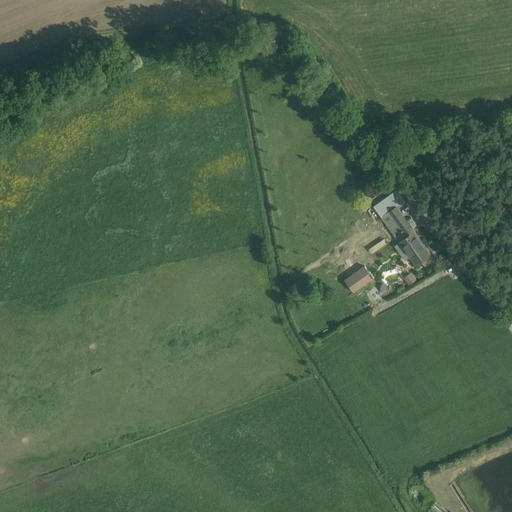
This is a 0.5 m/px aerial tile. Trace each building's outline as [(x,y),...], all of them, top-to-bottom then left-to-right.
[(490,106),(474,107),(475,119),(491,118),(490,106)] [(374,207),(381,217),(396,206),(397,207),(405,201),(397,190),(374,207)] [(396,206),(381,217),(386,224),(399,242),(414,231),(397,207),(396,206)] [(350,217),(341,223),(347,232),(356,226),(350,217)] [(414,231),(399,242),(416,265),(431,254),(414,231)] [(364,266),(344,280),(352,291),(372,277),(364,266)] [(411,285),(418,279),(413,272),(406,277),(411,285)]
